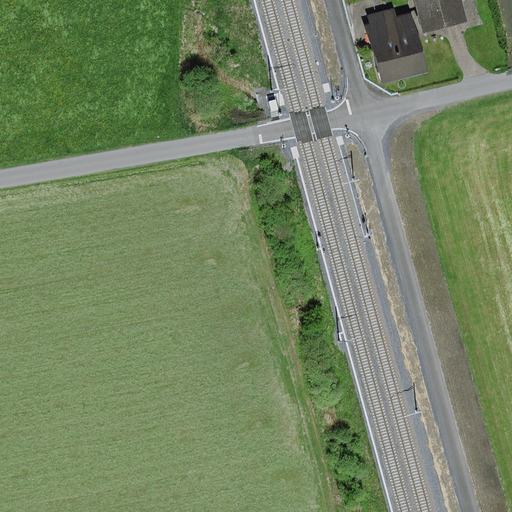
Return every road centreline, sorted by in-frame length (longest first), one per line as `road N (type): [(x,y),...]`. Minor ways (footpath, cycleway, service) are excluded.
road 1 (track): [(325,0),(376,152),(473,511)]
road 2 (unclassified): [(365,115),(0,178)]
road 3 (track): [(511,84),(365,115)]
